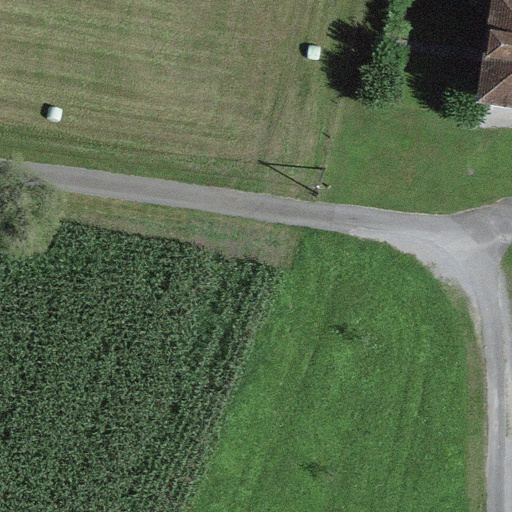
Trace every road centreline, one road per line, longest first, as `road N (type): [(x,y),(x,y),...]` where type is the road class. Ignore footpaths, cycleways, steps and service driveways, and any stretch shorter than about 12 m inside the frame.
road 1 (track): [(0,192),(447,256),(511,229)]
road 2 (track): [(447,256),(490,352),(488,511)]
